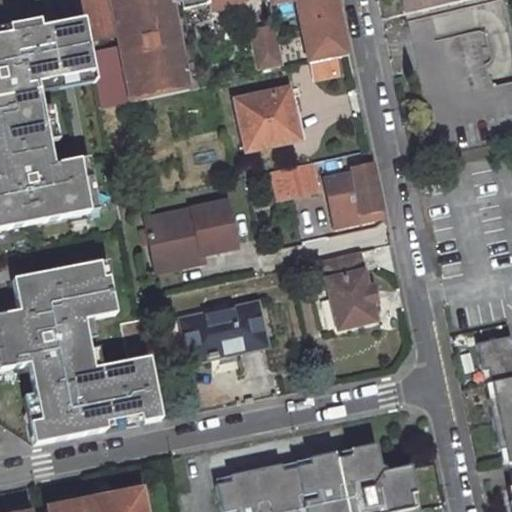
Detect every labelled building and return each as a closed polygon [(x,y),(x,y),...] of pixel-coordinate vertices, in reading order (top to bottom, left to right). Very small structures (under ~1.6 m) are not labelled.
[(180,0),(82,0),(91,42),(119,37),(121,48),(90,55),(92,69),(100,111),(187,92),(171,5),(180,2),(180,0)] [(180,0),(180,2),(183,16),(208,10),(205,0),(180,0)] [(244,0),(205,0),(208,10),(245,3),(244,0)] [(336,0),(269,0),(270,6),(295,2),(309,65),(349,56),(336,0)] [(397,0),(403,21),(490,0),(397,0)] [(0,226),(89,209),(79,156),(52,162),(36,80),(92,69),(90,55),(82,16),(39,25),(0,32),(0,226)] [(0,32),(39,25),(38,17),(0,25),(0,32)] [(274,28),(252,33),(260,69),(281,64),(274,28)] [(467,85),(493,78),(480,32),(453,40),(467,85)] [(287,92),(236,104),(247,153),(288,143),(282,119),(293,115),(287,92)] [(372,165),(348,171),(350,180),(325,186),(332,216),(359,210),(362,221),(383,216),(372,165)] [(317,167),(288,173),(293,198),(322,192),(317,167)] [(227,203),(147,221),(155,259),(201,248),(202,256),(236,248),(227,203)] [(359,210),(332,216),(335,227),(362,221),(359,210)] [(158,273),(204,263),(202,256),(201,248),(155,259),(158,273)] [(357,253),(320,261),(335,330),(372,322),(357,253)] [(33,442),(160,415),(148,355),(93,365),(84,317),(116,310),(108,274),(102,275),(99,260),(12,277),(18,309),(0,312),(0,367),(27,362),(39,418),(29,420),(33,442)] [(254,299),(181,317),(190,358),(263,342),(254,299)] [(499,331),(465,339),(491,458),(496,457),(511,453),(511,459),(511,464),(499,468),(502,480),(508,511),(511,511),(511,328),(506,330),(509,340),(502,342),(499,331)] [(374,445),(213,480),(215,486),(375,451),(374,445)] [(215,486),(220,511),(417,511),(408,467),(387,472),(378,467),(375,451),(215,486)] [(496,457),(499,468),(511,464),(511,459),(511,453),(496,457)] [(496,481),(502,511),(508,511),(502,480),(496,481)] [(143,511),(139,492),(45,511),(143,511)]
